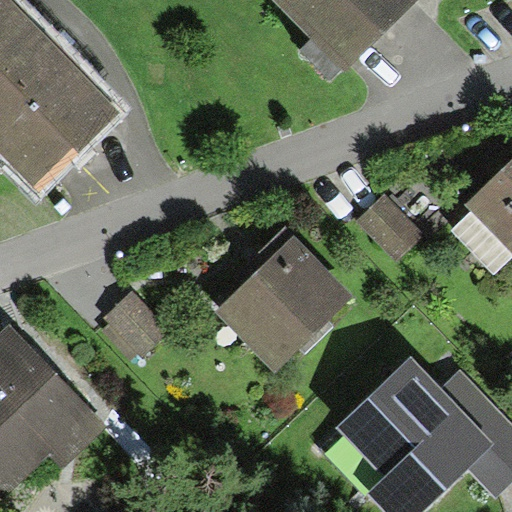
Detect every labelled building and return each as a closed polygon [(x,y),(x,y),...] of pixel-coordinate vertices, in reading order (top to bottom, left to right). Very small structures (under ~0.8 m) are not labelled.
[(13,0),(0,0),(0,151),(34,186),(71,149),(79,158),(125,111),(13,0)] [(265,0),(340,71),(408,0),(265,0)] [(511,144),(440,224),(500,279),(511,265),(511,144)] [(381,206),(368,229),(412,255),(426,233),(381,206)] [(283,240),(216,311),(279,370),(346,299),(283,240)] [(133,291),(106,316),(142,354),(169,329),(133,291)] [(0,509),(53,457),(64,468),(110,423),(14,325),(0,338),(0,509)] [(401,361),(326,435),(401,511),(421,511),(487,449),(401,361)]
